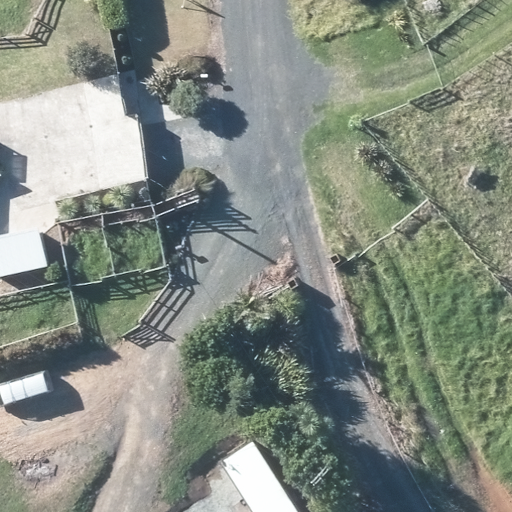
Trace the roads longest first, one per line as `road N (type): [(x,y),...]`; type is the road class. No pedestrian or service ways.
road 1 (track): [(270,181),(358,240),(500,511)]
road 2 (unclassified): [(243,0),(238,67),(270,181)]
